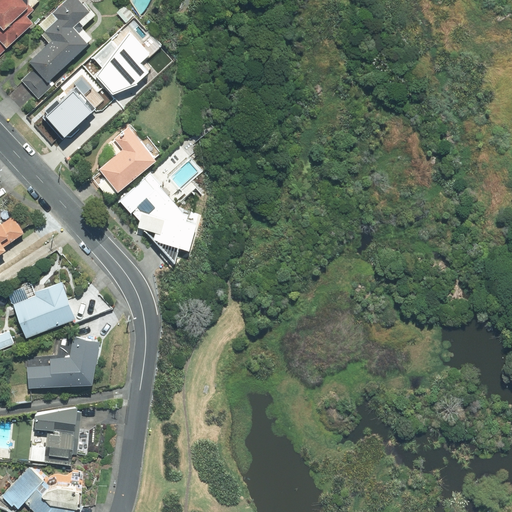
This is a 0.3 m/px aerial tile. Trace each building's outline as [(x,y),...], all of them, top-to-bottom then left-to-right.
[(19,0),(0,0),(0,48),(30,23),(21,13),(27,8),(19,0)] [(85,43),(69,27),(87,11),(77,0),(66,0),(38,25),(50,38),(16,71),(34,90),(85,43)] [(112,80),(131,60),(111,42),(76,81),(104,106),(121,88),(112,80)] [(128,129),(114,139),(122,149),(99,167),(116,188),(138,171),(152,161),(152,160),(150,158),(128,129)] [(152,171),(123,197),(175,254),(179,239),(189,242),(196,216),(188,214),(190,206),(182,204),(152,171)] [(0,210),(0,248),(17,238),(0,210)] [(72,317),(59,284),(12,302),(24,335),(72,317)] [(0,347),(12,343),(8,332),(0,334),(0,347)] [(67,362),(27,365),(29,387),(90,383),(90,379),(97,341),(72,337),(67,362)] [(32,453),(69,457),(74,416),(36,411),(32,453)] [(69,511),(74,490),(50,484),(46,501),(35,488),(43,480),(29,467),(3,494),(17,507),(24,500),(34,511),(69,511)]
